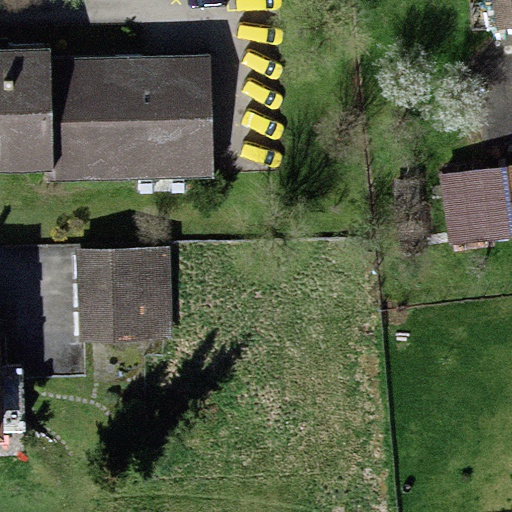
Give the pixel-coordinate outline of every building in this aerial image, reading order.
[(511,0),(501,0),(511,68),(511,0)] [(196,61),(40,63),(41,184),(197,183),(196,61)] [(40,63),(0,63),(0,184),(41,184),(40,63)] [(511,178),(448,181),(450,245),(511,242),(511,178)] [(166,271),(72,266),(68,348),(163,352),(166,271)]
